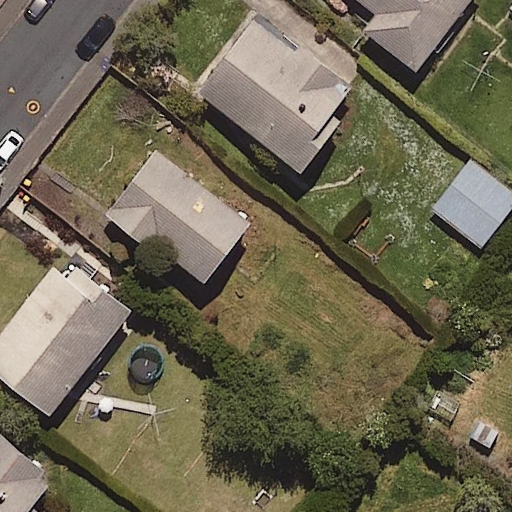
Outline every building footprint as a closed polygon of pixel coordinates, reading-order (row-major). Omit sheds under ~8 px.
[(364,0),(374,7),(362,24),(413,63),(461,0),(364,0)] [(358,85),(256,8),(196,87),(299,164),(358,85)] [(245,214),(149,144),(105,205),(201,275),(245,214)] [(511,200),(511,189),(469,157),(431,208),(480,244),(511,200)] [(65,271),(51,260),(0,324),(0,372),(47,410),(132,304),(75,258),(65,271)] [(0,511),(27,511),(55,477),(0,433),(0,511)]
